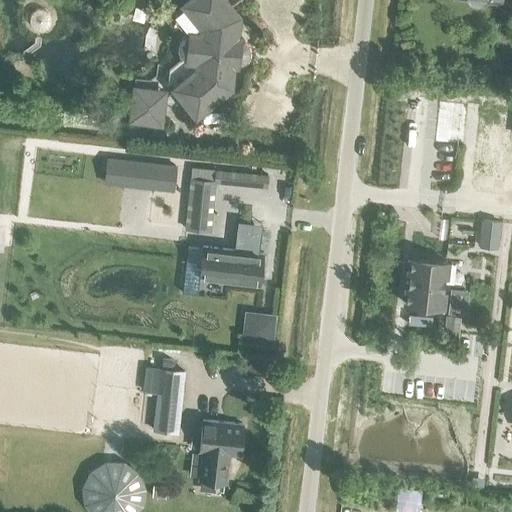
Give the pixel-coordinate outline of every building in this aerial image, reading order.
[(202,27),(201,35),(189,33),(189,36),(185,35),(180,38),(178,43),(178,48),(179,53),(182,57),(186,57),(186,60),(198,61),(197,69),(174,87),(195,114),(226,89),(229,65),(236,66),(236,63),(239,64),(244,61),(247,56),(248,51),(246,46),(242,42),(239,42),(239,39),(232,39),(234,24),(236,25),(237,17),(223,0),(188,0),(184,4),(202,27)] [(132,121),(162,124),(166,92),(136,89),(132,121)] [(107,158),(106,170),(110,171),(109,178),(125,180),(124,188),(131,189),(152,192),(153,178),(173,180),(175,166),(107,158)] [(214,182),(214,183),(226,184),(266,188),(267,177),(227,172),(215,171),(214,182)] [(185,228),(205,230),(207,206),(212,206),(214,183),(214,182),(189,179),(185,228)] [(480,246),(496,248),(498,221),(482,220),(480,246)] [(198,278),(218,280),(258,285),(262,253),(202,246),(198,278)] [(410,257),(405,303),(440,307),(445,261),(410,257)] [(446,316),(443,336),(457,337),(460,317),(446,316)] [(147,367),(144,392),(156,393),(152,429),(177,432),(184,371),(159,368),(147,367)] [(202,419),(199,451),(201,451),(198,479),(226,482),(229,454),(238,455),(242,423),(202,419)] [(90,470),(81,486),(83,504),(89,511),(135,511),(141,507),(144,489),(138,473),(123,462),(105,461),(90,470)] [(152,485),(152,497),(165,498),(165,485),(152,485)]
